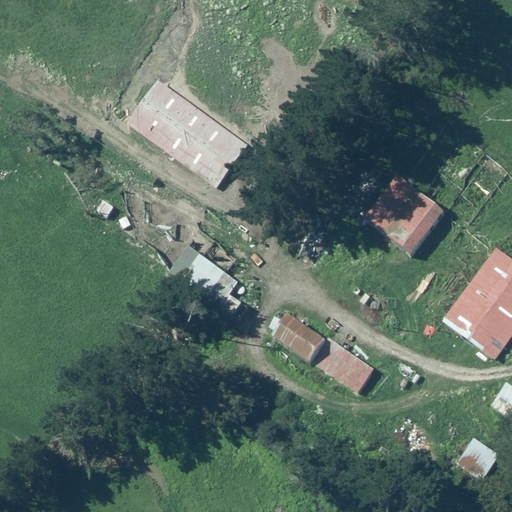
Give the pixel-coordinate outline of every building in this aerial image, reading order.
[(160,81),(126,126),(217,194),(250,149),(160,81)] [(399,179),(366,222),(416,260),(448,217),(441,211),(450,199),(442,193),(433,205),(415,191),(421,183),(412,176),(406,184),(399,179)] [(196,238),(169,276),(237,323),(247,310),(232,299),(241,285),(201,257),(208,247),(196,238)] [(511,267),(498,256),(444,324),(493,363),(511,340),(511,267)] [(290,319),(273,342),(312,369),(313,366),(357,398),(374,374),(330,342),(328,346),(290,319)] [(511,386),(508,384),(492,409),(511,422),(511,386)]
